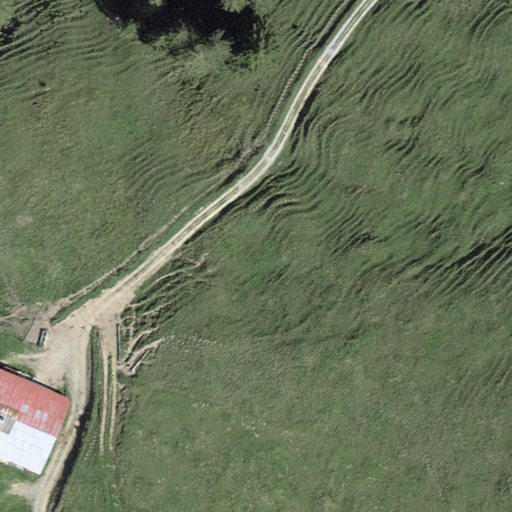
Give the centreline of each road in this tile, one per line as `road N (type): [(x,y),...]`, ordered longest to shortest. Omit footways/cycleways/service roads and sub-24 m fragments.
road 1 (track): [(85,317),(252,176),(371,0)]
road 2 (track): [(39,511),(70,433),(85,317)]
